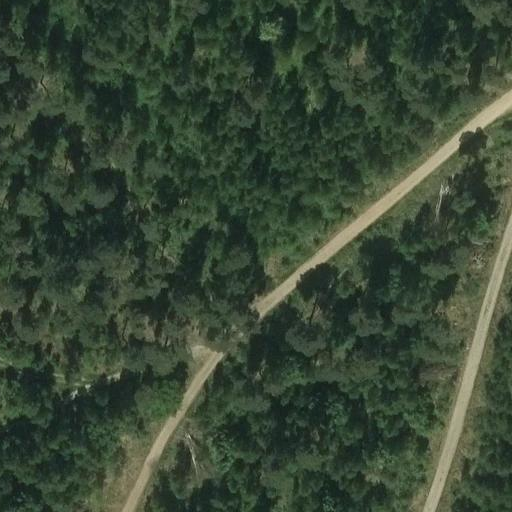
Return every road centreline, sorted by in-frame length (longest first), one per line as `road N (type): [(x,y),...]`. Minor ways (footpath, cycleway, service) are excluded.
road 1 (track): [(266,296),(511,100)]
road 2 (track): [(511,232),(425,511)]
road 3 (track): [(134,511),(213,363),(266,296)]
